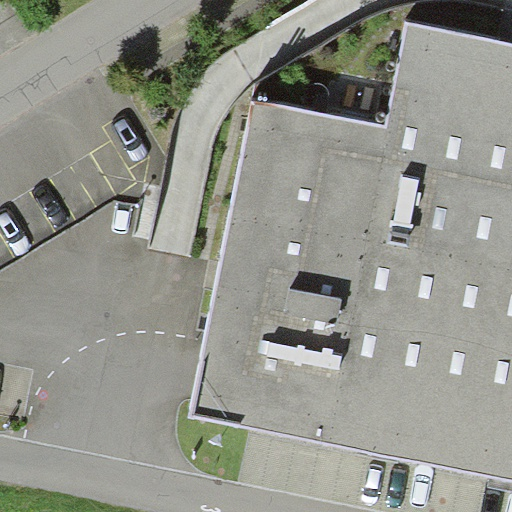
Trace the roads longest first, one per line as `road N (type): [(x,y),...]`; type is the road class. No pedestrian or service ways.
road 1 (residential): [(261,511),(0,462)]
road 2 (residential): [(158,0),(0,94)]
